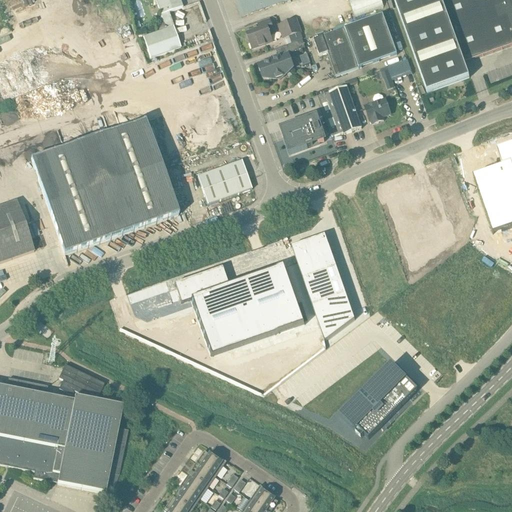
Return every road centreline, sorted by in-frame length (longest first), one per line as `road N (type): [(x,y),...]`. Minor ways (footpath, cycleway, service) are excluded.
road 1 (unclassified): [(0,333),(73,282),(281,207)]
road 2 (unclassified): [(281,207),(511,110)]
road 3 (unclassified): [(208,0),(281,207)]
road 4 (residential): [(293,511),(291,497),(202,437),(142,511)]
road 5 (tertiary): [(378,511),(511,369)]
